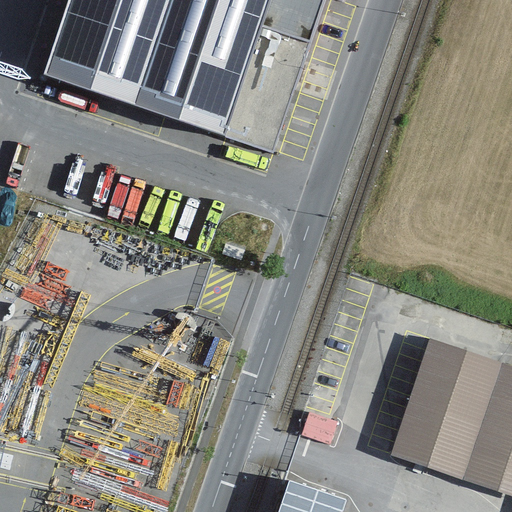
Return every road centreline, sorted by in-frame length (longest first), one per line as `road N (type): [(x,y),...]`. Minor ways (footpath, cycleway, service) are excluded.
road 1 (unclassified): [(388,0),(214,511)]
road 2 (unknown): [(15,511),(59,384),(108,324),(187,298),(278,325)]
road 3 (unknown): [(319,201),(0,91)]
